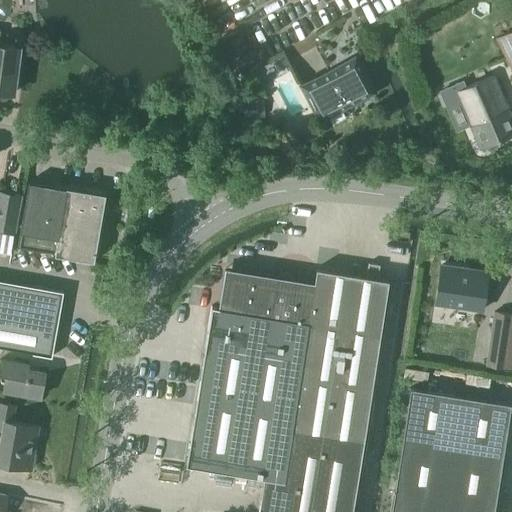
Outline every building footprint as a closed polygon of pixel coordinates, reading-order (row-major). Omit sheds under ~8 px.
[(0,91),(13,94),(19,48),(0,45),(0,31),(0,30),(0,91)] [(511,71),(511,30),(496,38),(511,71)] [(319,120),(373,93),(355,59),(302,86),(319,120)] [(462,82),(440,92),(447,108),(460,102),(470,126),(469,126),(479,148),(511,134),(511,119),(508,110),(507,110),(493,76),(465,88),(462,82)] [(103,201),(98,194),(29,182),(18,248),(93,261),(103,201)] [(0,228),(14,231),(21,195),(0,191),(0,228)] [(0,250),(11,252),(14,232),(0,229),(0,250)] [(439,267),(434,303),(457,307),(482,310),(483,301),(486,278),(466,275),(467,271),(439,267)] [(194,416),(186,465),(263,478),(257,511),(351,511),(354,496),(359,465),(388,281),(316,269),(314,283),(236,271),(217,308),(213,308),(211,307),(194,416)] [(0,346),(50,355),(60,294),(5,284),(0,283),(0,346)] [(489,346),(486,365),(511,369),(511,348),(506,348),(511,314),(493,312),(489,346)] [(27,369),(28,364),(1,359),(0,363),(0,374),(5,375),(3,391),(40,398),(45,372),(27,369)] [(510,403),(422,389),(410,387),(401,444),(501,460),(510,403)] [(0,403),(0,429),(2,430),(0,442),(0,464),(30,470),(38,426),(12,422),(14,406),(0,403)] [(469,511),(493,511),(501,460),(401,444),(392,500),(469,511)] [(469,511),(392,500),(390,511),(469,511)]
